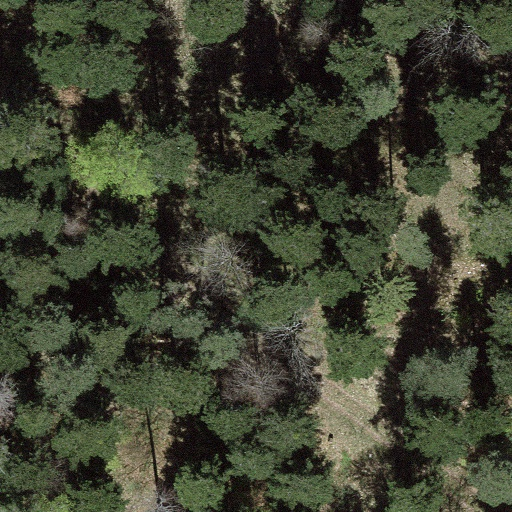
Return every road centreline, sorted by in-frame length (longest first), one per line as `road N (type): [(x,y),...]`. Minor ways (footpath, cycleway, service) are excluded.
road 1 (track): [(0,95),(473,511)]
road 2 (track): [(20,115),(511,81)]
